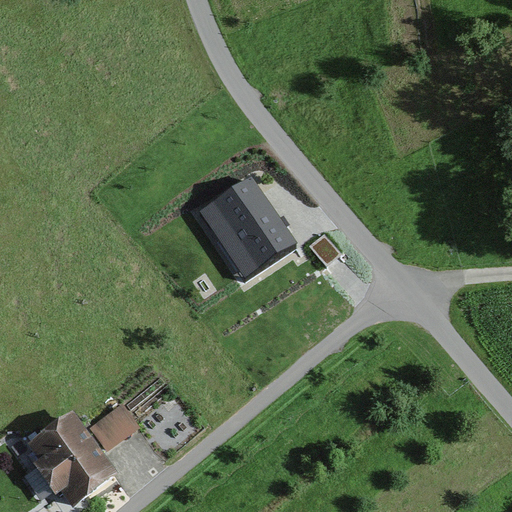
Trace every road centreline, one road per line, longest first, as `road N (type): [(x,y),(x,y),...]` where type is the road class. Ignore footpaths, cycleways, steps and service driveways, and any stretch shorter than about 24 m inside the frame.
road 1 (unclassified): [(197,0),(253,108),(511,413)]
road 2 (track): [(413,297),(365,324),(128,511)]
